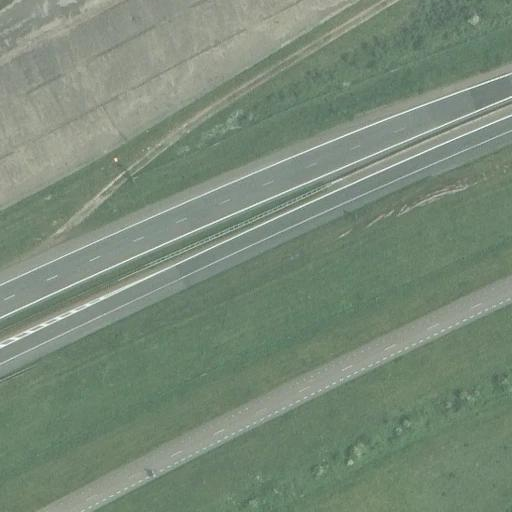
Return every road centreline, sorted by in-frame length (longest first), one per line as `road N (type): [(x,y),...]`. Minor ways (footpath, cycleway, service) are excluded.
road 1 (trunk): [(0,354),(511,124)]
road 2 (trunk): [(511,87),(0,301)]
road 3 (unclassified): [(63,511),(511,289)]
